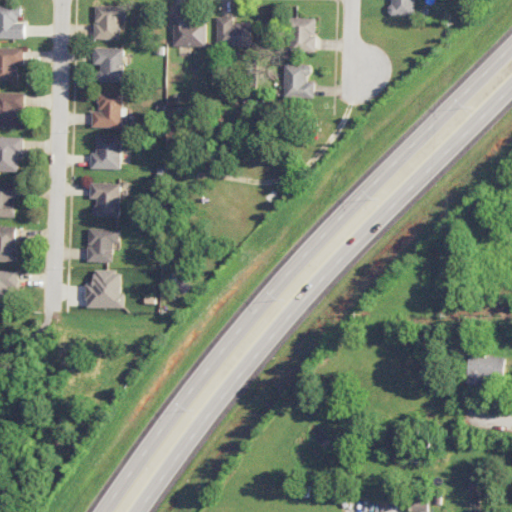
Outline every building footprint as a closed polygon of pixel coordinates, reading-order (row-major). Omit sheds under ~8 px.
[(415,0),(390,0),(390,15),(416,15),(415,0)] [(0,38),(26,38),(26,22),(21,22),(21,6),(0,5),(0,38)] [(95,39),(119,39),(120,21),(126,21),(126,6),(96,5),(95,39)] [(253,22),(234,22),(234,16),(217,16),(218,46),(254,46),(253,22)] [(207,46),(207,17),(172,17),(173,46),(207,46)] [(316,51),(317,18),(291,17),(290,51),(316,51)] [(24,48),(0,47),(0,80),(18,81),(18,63),(24,63),(24,48)] [(99,81),(124,82),(124,48),(94,48),(94,64),(99,64),(99,81)] [(285,97),(315,98),(315,82),(310,82),(311,65),(285,64),(285,97)] [(25,109),(25,93),(0,92),(0,126),(20,127),(20,109),(25,109)] [(122,92),(98,93),(98,111),(92,111),(92,127),(122,127),(122,92)] [(96,152),(91,153),(91,169),(121,168),(121,135),(96,135),(96,152)] [(0,171),(18,171),(18,154),(23,154),(24,137),(0,136),(0,171)] [(22,200),(22,182),(0,182),(0,216),(15,217),(16,200),(22,200)] [(120,183),(91,182),(91,198),(95,198),(95,216),(120,216),(120,183)] [(0,261),(18,262),(18,226),(0,225),(0,261)] [(120,229),(89,228),(88,261),(113,262),(114,243),(120,243),(120,229)] [(19,271),(0,270),(0,304),(18,305),(19,271)] [(123,307),(123,270),(94,270),(94,284),(87,284),(87,307),(123,307)] [(506,357),(470,353),(467,384),(484,385),(485,378),(504,379),(506,357)] [(428,511),(428,501),(412,500),(411,511),(428,511)]
